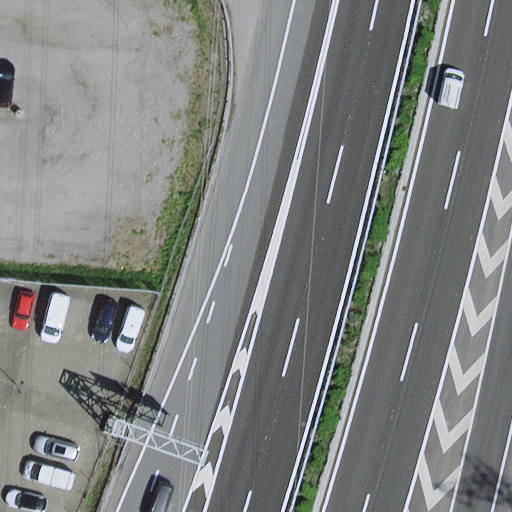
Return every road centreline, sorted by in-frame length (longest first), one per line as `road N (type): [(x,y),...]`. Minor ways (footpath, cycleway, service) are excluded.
road 1 (motorway): [(312,0),(233,299),(146,511)]
road 2 (motorway): [(375,0),(244,511)]
road 3 (motorway): [(368,511),(461,177),(497,0)]
road 4 (motorway): [(483,511),(511,361)]
